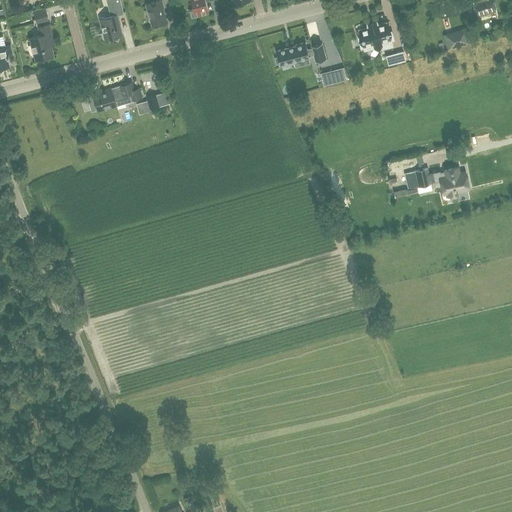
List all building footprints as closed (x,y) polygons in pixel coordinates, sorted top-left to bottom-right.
[(124,14),(119,0),(105,0),(110,15),(100,18),(104,32),(102,32),(104,39),(121,34),(116,16),(124,14)] [(152,26),(165,22),(161,7),(162,6),(160,0),(155,0),(145,3),(152,26)] [(191,0),(194,9),(189,10),(192,17),(209,13),(206,1),(210,0),(191,0)] [(472,0),(477,17),(497,11),(493,0),(472,0)] [(37,22),(48,19),(45,10),(35,13),(37,22)] [(361,48),(363,48),(364,50),(382,46),(382,49),(394,46),(392,40),(395,40),(392,30),(389,31),(387,22),(377,25),(376,22),(367,24),(368,27),(359,30),(360,34),(358,35),(361,48)] [(36,59),(53,54),(49,40),(53,39),(49,24),(38,27),(40,35),(30,38),(36,59)] [(318,24),(310,26),(313,40),(322,37),(318,24)] [(468,41),(465,32),(464,30),(456,32),(459,44),(468,41)] [(450,47),(459,44),(456,32),(447,35),(450,47)] [(295,45),(276,50),(278,57),(275,57),(276,63),(279,63),(280,65),(309,57),(309,56),(313,54),(315,62),(326,59),(322,43),(311,46),(312,47),(307,48),(305,41),(295,44),(295,45)] [(0,48),(0,68),(7,67),(4,59),(7,58),(6,58),(10,57),(8,46),(0,48)] [(403,51),(394,53),(396,62),(405,60),(403,51)] [(334,82),(331,70),(321,73),(324,85),(334,82)] [(94,95),(88,97),(92,111),(98,109),(99,111),(116,106),(133,101),(133,99),(143,96),(140,86),(134,88),(131,81),(111,87),(110,87),(93,92),(94,95)] [(150,108),(159,106),(156,94),(146,97),(147,100),(150,109),(150,108)] [(428,167),(405,172),(408,188),(408,189),(417,187),(418,187),(431,184),(431,182),(441,180),(443,190),(444,193),(447,193),(447,195),(456,193),(456,191),(468,188),(468,187),(470,186),(468,178),(466,179),(465,171),(459,173),(459,172),(457,172),(456,168),(445,170),(445,171),(440,172),(440,171),(429,173),(428,167)] [(395,197),(418,192),(417,187),(408,189),(408,188),(394,191),(395,197)]
